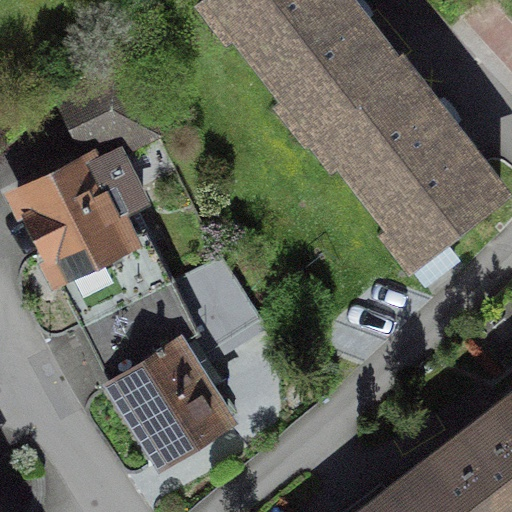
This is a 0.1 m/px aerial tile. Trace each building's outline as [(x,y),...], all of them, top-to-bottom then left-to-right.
[(215,0),(205,8),(311,137),(401,65),(348,0),(215,0)] [(117,50),(57,98),(85,160),(89,168),(119,153),(157,133),(117,50)] [(511,203),(511,200),(401,65),(311,137),(424,275),(511,203)] [(85,160),(17,194),(82,324),(181,276),(119,153),(89,168),(85,160)] [(181,276),(82,324),(113,385),(160,459),(228,414),(195,361),(261,319),(223,254),(181,276)] [(511,511),(511,394),(398,485),(419,511),(511,511)] [(0,511),(15,511),(0,481),(0,511)] [(419,511),(398,485),(364,511),(419,511)]
